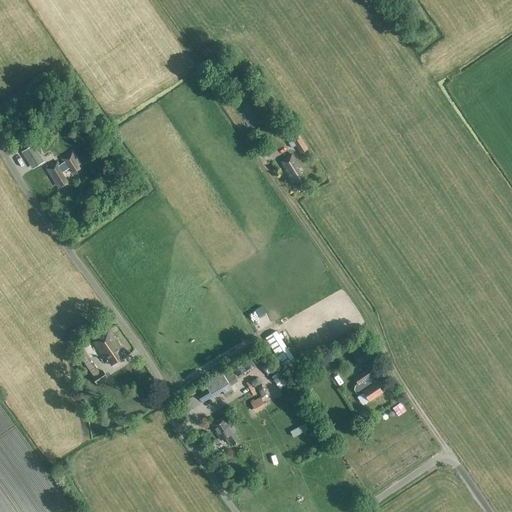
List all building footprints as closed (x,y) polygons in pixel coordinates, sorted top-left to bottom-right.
[(301,154),(308,149),(298,135),(291,139),(292,141),(288,143),(292,148),(295,146),(301,154)] [(20,152),(28,165),(31,170),(44,162),(33,145),(20,152)] [(63,163),(59,165),(57,162),(46,169),(56,185),(58,184),(60,187),(67,182),(61,173),(63,171),(69,168),(73,174),(81,169),(81,164),(72,151),(60,159),(63,163)] [(297,183),(304,178),(298,169),(300,168),(291,154),(280,161),(288,175),(287,176),(292,183),(296,181),(297,183)] [(111,365),(124,356),(118,347),(120,346),(109,330),(97,337),(98,339),(93,343),(103,358),(105,356),(111,365)] [(293,360),(279,338),(274,336),(269,340),(268,338),(266,339),(283,366),(293,360)] [(359,364),(372,355),(365,344),(352,353),(359,364)] [(83,350),(79,353),(78,354),(93,377),(93,378),(97,384),(107,378),(102,371),(99,373),(83,350)] [(375,383),(371,376),(372,375),(368,368),(353,378),(357,384),(355,386),(354,390),(356,394),(361,395),(363,393),(369,401),(382,392),(376,383),(375,383)] [(206,388),(196,395),(193,391),(190,394),(192,397),(179,404),(186,414),(211,396),(213,397),(222,391),(225,396),(232,391),(229,386),(237,382),(229,370),(222,374),(221,373),(203,384),(206,388)] [(250,378),(257,391),(261,389),(255,376),(250,378)] [(398,416),(406,411),(400,403),(392,408),(398,416)] [(220,441),(225,438),(229,444),(231,443),(233,446),(239,441),(234,432),(235,431),(226,416),(210,425),(220,441)]
